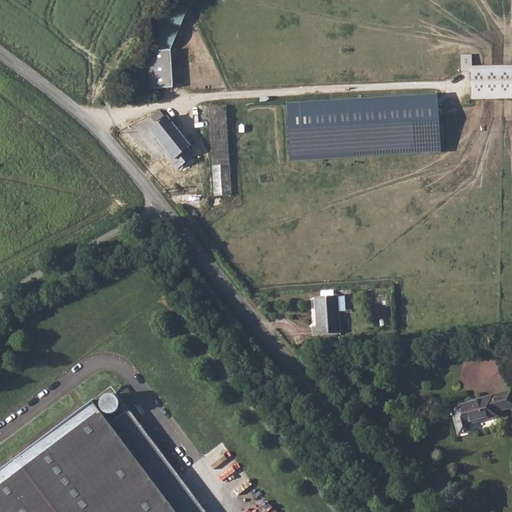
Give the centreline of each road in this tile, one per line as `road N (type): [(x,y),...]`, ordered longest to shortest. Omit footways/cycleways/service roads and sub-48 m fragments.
road 1 (residential): [(405,511),(161,208)]
road 2 (track): [(92,120),(161,103),(460,82)]
road 3 (residential): [(161,208),(92,120),(0,52)]
road 4 (residential): [(161,208),(0,297)]
